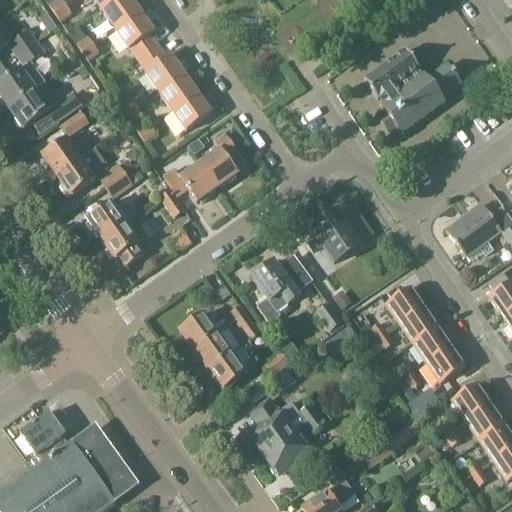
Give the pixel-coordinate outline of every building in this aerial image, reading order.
[(61,0),(49,9),(54,16),(66,8),(61,0)] [(90,0),(101,15),(122,0),(90,0)] [(122,0),(101,15),(115,34),(141,17),(128,0),(122,0)] [(73,17),(66,8),(54,16),(61,26),(73,17)] [(115,34),(127,52),(130,51),(149,37),(153,34),(141,17),(115,34)] [(0,21),(0,54),(10,48),(9,47),(15,43),(0,22),(0,21)] [(28,33),(15,43),(9,47),(10,48),(16,58),(36,44),(28,33)] [(130,51),(138,62),(157,48),(149,37),(130,51)] [(93,46),(89,40),(77,48),(82,56),(93,46)] [(44,55),(36,44),(16,58),(24,69),(44,55)] [(100,56),(93,46),(82,56),(88,65),(100,56)] [(138,62),(146,73),(165,59),(157,48),(138,62)] [(394,130),(400,137),(443,105),(440,101),(460,87),(446,67),(426,82),(423,78),(404,53),(363,83),(381,108),(379,110),(384,117),(378,122),(387,135),(394,130)] [(143,74),(156,93),(182,76),(169,57),(165,59),(146,73),(143,74)] [(78,63),(63,74),(67,80),(82,70),(78,63)] [(0,85),(0,100),(8,112),(35,93),(20,72),(0,85)] [(156,93),(170,111),(195,94),(182,76),(156,93)] [(49,113),(35,93),(8,112),(22,133),(33,125),(40,136),(81,108),(73,96),(53,110),(49,113)] [(170,111),(186,133),(211,115),(195,94),(170,111)] [(121,111),(126,119),(135,113),(131,104),(121,111)] [(135,113),(126,119),(132,129),(141,122),(135,113)] [(81,115),(62,129),(69,139),(89,126),(81,115)] [(146,147),(158,138),(152,129),(139,138),(146,147)] [(219,152),(199,167),(216,191),(226,184),(228,186),(236,181),(234,178),(238,176),(229,163),(239,156),(225,137),(214,144),(219,152)] [(41,158),(43,162),(41,164),(46,171),(49,170),(55,179),(80,162),(65,141),(41,158)] [(65,198),(68,197),(70,200),(94,183),(89,175),(107,163),(97,149),(80,162),(55,179),(62,189),(60,190),(65,198)] [(216,191),(199,167),(179,181),(173,172),(163,180),(168,188),(176,200),(187,192),(196,205),(200,202),(202,205),(209,200),(208,197),(216,191)] [(118,168),(98,181),(105,192),(125,178),(118,168)] [(132,188),(125,178),(105,192),(113,202),(132,188)] [(173,221),(184,214),(169,193),(159,201),(173,221)] [(93,233),(100,242),(124,225),(136,217),(129,207),(117,216),(110,205),(85,222),(88,226),(85,227),(91,235),(93,233)] [(465,260),(500,234),(480,208),(445,234),(465,260)] [(336,215),(319,226),(310,232),(313,236),(303,242),(312,255),(321,249),(333,266),(359,249),(357,246),(371,236),(352,209),(338,218),(336,215)] [(139,246),(124,225),(100,242),(107,252),(104,254),(110,262),(112,260),(122,273),(144,257),(137,247),(139,246)] [(511,251),(511,229),(501,238),(511,251)] [(273,266),(251,282),(265,301),(255,309),(268,326),(279,318),(276,314),(288,306),(285,302),(294,295),(289,290),(290,289),(273,266)] [(487,300),(502,321),(511,314),(511,285),(511,284),(487,300)] [(385,308),(397,326),(422,309),(410,291),(385,308)] [(346,295),(333,304),(341,315),(354,306),(346,295)] [(342,327),(328,308),(316,317),(330,336),(342,327)] [(397,326),(409,344),(435,328),(422,309),(397,326)] [(254,330),(240,311),(230,319),(234,325),(243,337),(254,330)] [(511,314),(502,321),(511,335),(511,314)] [(179,335),(193,355),(234,325),(230,319),(224,322),(221,318),(210,326),(204,317),(192,325),(191,323),(183,328),(185,331),(179,335)] [(379,341),(387,335),(381,326),(373,332),(379,341)] [(409,344),(424,365),(449,349),(435,328),(409,344)] [(386,352),(395,346),(387,335),(379,341),(386,352)] [(232,358),(218,338),(193,355),(194,356),(192,358),(197,366),(200,364),(208,375),(232,358)] [(424,365),(439,388),(464,371),(449,349),(424,365)] [(232,358),(208,375),(209,377),(207,379),(212,386),(214,385),(222,396),(246,378),(249,375),(243,366),(249,361),(242,351),(232,358)] [(289,368),(282,358),(262,371),(269,382),(289,368)] [(392,372),(400,384),(409,377),(400,366),(392,372)] [(409,377),(400,384),(409,396),(417,390),(409,377)] [(450,405),(464,425),(489,408),(475,388),(450,405)] [(255,446),(263,457),(305,426),(299,417),(291,406),(277,416),(276,414),(275,415),(267,404),(249,417),(257,428),(248,435),(250,438),(249,441),(253,446),(255,446)] [(464,425),(479,446),(504,429),(489,408),(464,425)] [(305,426),(305,427),(316,420),(308,410),(299,417),(305,426)] [(44,465),(34,472),(0,496),(0,511),(109,511),(115,508),(71,445),(67,448),(63,442),(66,439),(50,417),(20,438),(36,461),(39,458),(44,465)] [(324,431),(316,420),(305,427),(313,438),(324,431)] [(362,460),(371,472),(421,436),(412,423),(362,460)] [(95,428),(71,445),(115,508),(140,490),(95,428)] [(442,441),(449,436),(445,429),(437,434),(442,441)] [(479,446),(492,466),(511,451),(511,441),(504,429),(479,446)] [(455,444),(449,436),(442,441),(447,449),(455,444)] [(306,457),(292,437),(263,457),(270,466),(269,469),(273,475),(276,475),(278,478),(306,457)] [(435,458),(426,446),(413,455),(422,467),(435,458)] [(511,451),(492,466),(506,486),(511,482),(511,451)] [(467,482),(477,475),(470,466),(460,472),(467,482)] [(477,475),(467,482),(474,492),(484,486),(477,475)] [(344,484),(319,501),(304,511),(338,511),(334,506),(351,494),(344,484)]
